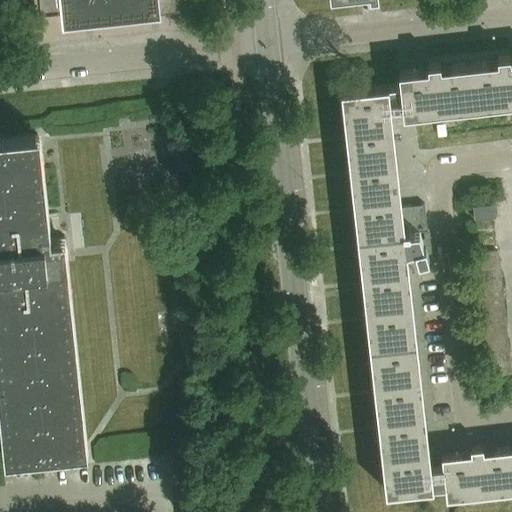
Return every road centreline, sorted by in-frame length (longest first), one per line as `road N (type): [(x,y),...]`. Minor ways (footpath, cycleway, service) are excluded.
road 1 (tertiary): [(318,511),(272,45)]
road 2 (residential): [(511,422),(471,421),(461,411),(432,187),(438,173),(511,161)]
road 3 (unclassified): [(0,77),(272,45)]
road 4 (residential): [(272,45),(511,18)]
